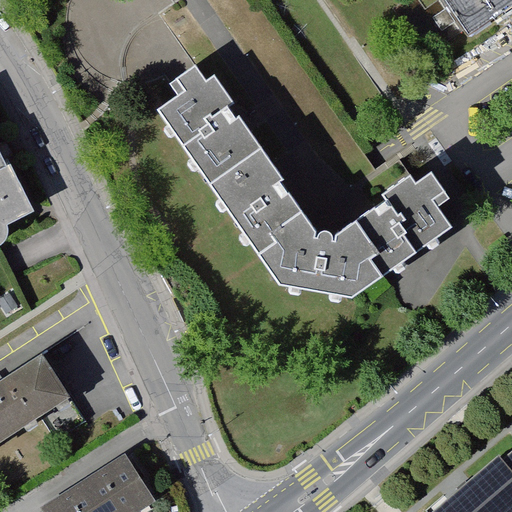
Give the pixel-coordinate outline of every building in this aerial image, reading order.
[(511,0),(448,0),(473,35),(511,7),(511,0)] [(207,186),(260,150),(211,78),(204,83),(194,68),(168,85),(178,100),(158,113),(207,186)] [(0,255),(3,255),(8,253),(9,252),(12,247),(14,240),(12,232),(40,219),(17,172),(12,174),(0,148),(3,147),(0,142),(0,255)] [(267,237),(302,213),(260,150),(207,186),(255,257),(273,245),(267,237)] [(452,201),(433,174),(415,186),(410,178),(383,197),(387,202),(398,218),(401,216),(406,223),(398,228),(417,256),(454,231),(439,209),(452,201)] [(398,218),(387,202),(354,224),(376,257),(368,263),(380,280),(417,256),(398,228),(406,223),(401,216),(398,218)] [(376,257),(354,224),(334,238),(317,234),(302,213),(267,237),(273,245),(255,257),(277,289),(349,301),(380,280),(368,263),(376,257)] [(43,353),(0,380),(0,444),(42,417),(59,443),(89,424),(43,353)] [(511,449),(499,461),(511,476),(511,449)] [(511,511),(511,476),(499,461),(495,457),(429,511),(511,511)] [(131,460),(48,511),(144,511),(158,503),(131,460)]
